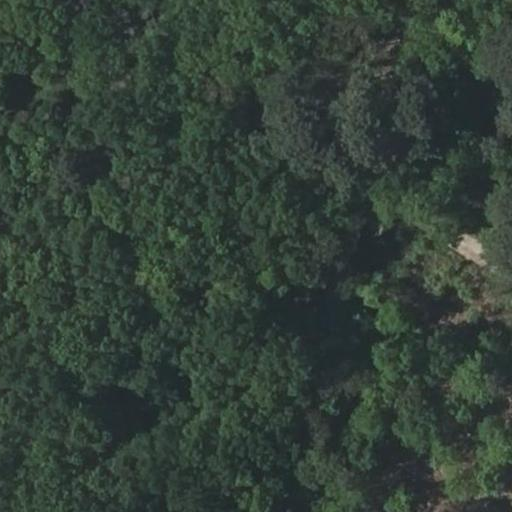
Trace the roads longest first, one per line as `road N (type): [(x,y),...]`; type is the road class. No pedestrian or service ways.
road 1 (track): [(106,0),(371,187),(511,257)]
road 2 (track): [(371,187),(391,69),(426,0)]
